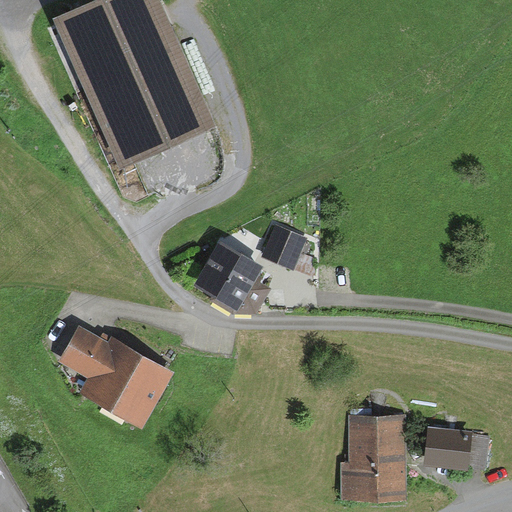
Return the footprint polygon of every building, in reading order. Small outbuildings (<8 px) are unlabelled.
[(208,128),(150,0),(120,0),(65,25),(127,164),(208,128)] [(303,240),(278,230),(267,255),(292,266),(303,240)] [(261,272),(222,249),(198,290),(238,313),(254,313),(267,292),(254,284),(261,272)] [(107,347),(81,333),(64,363),(94,380),(85,395),(140,426),(168,375),(109,343),(107,347)] [(401,414),(349,412),(346,489),(398,491),(401,414)] [(430,428),(424,457),(471,465),(476,436),(430,428)]
